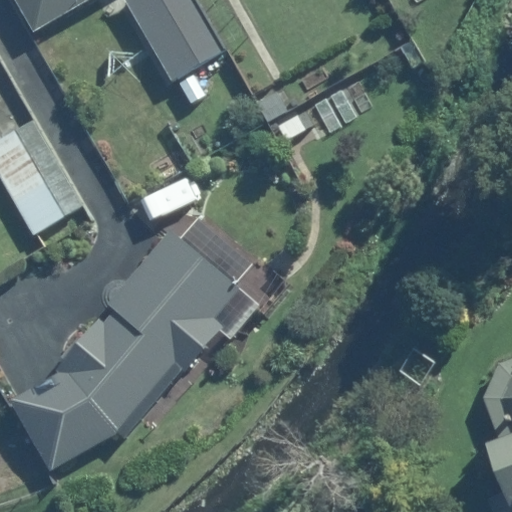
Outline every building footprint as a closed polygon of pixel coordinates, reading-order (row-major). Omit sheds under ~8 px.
[(88,0),(20,0),(37,29),(88,0)] [(226,50),(197,0),(128,0),(175,80),(226,50)] [(289,106),(278,87),(261,97),(272,116),(289,106)] [(308,130),(299,115),(283,123),(291,138),(308,130)] [(84,206),(35,122),(0,141),(0,172),(37,235),(84,206)] [(216,319),(243,286),(175,231),(111,302),(116,307),(64,361),(69,366),(63,373),(13,400),(51,470),(120,433),(128,437),(187,367),(190,371),(224,326),(216,319)] [(511,511),(511,359),(502,365),(487,398),(503,439),(494,442),(511,488),(511,491),(492,498),(496,511),(511,511)]
